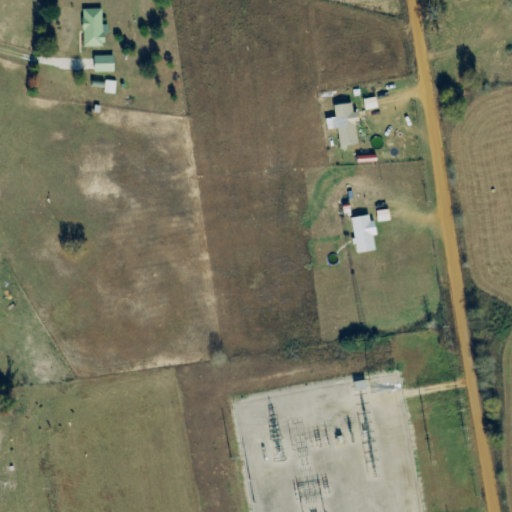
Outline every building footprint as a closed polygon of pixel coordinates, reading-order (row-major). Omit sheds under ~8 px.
[(100,25),(99,9),(80,10),(81,48),(102,47),(101,35),(106,35),(106,25),(100,25)] [(111,56),(91,57),(92,73),(111,72),(111,56)] [(115,82),(104,81),(103,94),(114,95),(115,82)] [(363,111),(375,109),(374,98),(361,100),(363,111)] [(335,129),(337,147),(356,145),(353,113),(350,113),(350,104),(331,106),(332,119),(323,120),(324,130),(335,129)] [(374,212),(376,223),(388,221),(386,210),(374,212)] [(355,254),(373,250),(370,236),(372,235),(368,215),(347,219),(355,254)]
